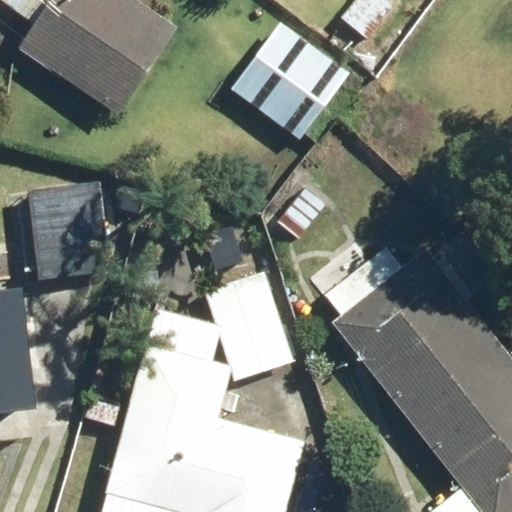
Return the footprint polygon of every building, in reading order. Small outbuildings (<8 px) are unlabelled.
[(55,0),(20,51),(118,118),(178,31),(132,0),(55,0)] [(403,12),(387,0),(357,0),(342,20),(377,47),(403,12)] [(351,75),(283,23),(231,91),(299,143),(351,75)] [(101,188),(31,196),(42,280),(111,272),(101,188)] [(343,319),(334,326),(464,490),(435,511),(511,511),(511,360),(426,252),(402,271),(386,251),(327,298),(343,319)] [(264,274),(207,293),(236,382),(293,364),(264,274)] [(24,294),(0,296),(0,417),(36,414),(24,294)] [(231,371),(145,348),(107,496),(167,511),(287,511),(305,444),(218,422),(231,371)]
